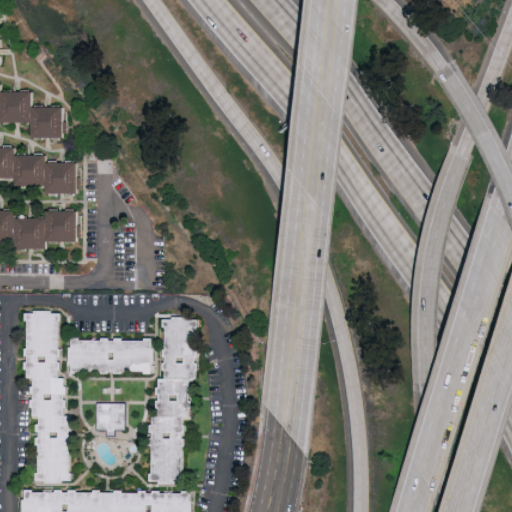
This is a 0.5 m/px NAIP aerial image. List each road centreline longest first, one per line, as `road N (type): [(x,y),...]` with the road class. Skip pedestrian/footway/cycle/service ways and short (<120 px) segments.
road 1 (motorway): [(148,0),(274,176),(320,261),(354,350),(368,511)]
road 2 (motorway): [(208,0),(368,189),(511,416)]
road 3 (secondary): [(291,429),(328,0)]
road 4 (motorway): [(511,334),(420,201),(260,0)]
road 5 (residential): [(9,300),(139,311),(175,302),(213,318),(225,362),(228,444),(216,511)]
road 6 (motorway): [(511,209),(419,511)]
road 7 (motorway): [(465,148),(432,257),(427,386)]
road 8 (residential): [(9,511),(9,300)]
road 9 (motorway): [(465,511),(511,356)]
road 10 (motorway): [(511,203),(481,124),(443,67)]
road 11 (motorway): [(511,27),(465,148)]
road 12 (motorway): [(427,386),(443,511)]
